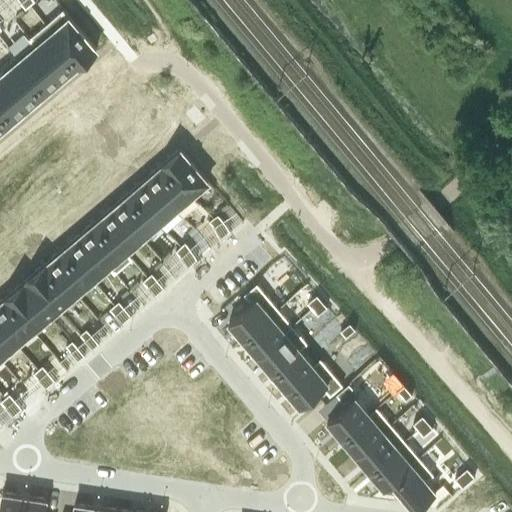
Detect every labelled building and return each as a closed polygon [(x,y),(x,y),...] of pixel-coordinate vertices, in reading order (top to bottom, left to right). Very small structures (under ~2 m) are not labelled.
[(33,0),(19,0),(19,1),(25,8),(34,1),(33,0)] [(62,8),(45,23),(79,63),(96,48),(62,8)] [(45,23),(28,37),(31,41),(31,40),(62,77),(79,63),(45,23)] [(31,41),(15,54),(46,91),(62,77),(31,40),(31,41)] [(15,54),(0,67),(0,71),(1,73),(2,72),(29,105),(46,91),(15,54)] [(1,73),(0,73),(0,103),(13,119),(29,105),(2,72),(1,73)] [(0,103),(0,129),(13,119),(0,103)] [(181,148),(163,163),(191,195),(208,180),(181,148)] [(163,163),(147,177),(174,209),(191,195),(163,163)] [(147,177),(130,191),(158,223),(174,209),(147,177)] [(130,191),(114,205),(141,237),(158,223),(130,191)] [(114,205),(97,219),(125,251),(125,250),(141,237),(114,205)] [(217,217),(208,225),(214,232),(223,225),(217,217)] [(97,219),(81,233),(108,265),(107,266),(114,273),(131,258),(125,250),(125,251),(97,219)] [(223,225),(214,232),(220,239),(229,232),(223,225)] [(81,233),(64,247),(92,279),(107,266),(108,265),(81,233)] [(184,245),(175,253),(181,260),(190,253),(184,245)] [(64,247),(48,261),(75,293),(76,292),(92,279),(64,247)] [(190,253),(181,260),(187,267),(196,260),(190,253)] [(48,261),(30,276),(44,292),(36,298),(50,314),(57,308),(60,312),(79,296),(76,292),(75,293),(48,261)] [(151,273),(142,281),(148,288),(157,280),(151,273)] [(22,282),(5,297),(32,329),(50,314),(36,298),(44,292),(30,276),(22,282)] [(157,280),(148,288),(154,295),(163,288),(157,280)] [(251,301),(228,320),(243,338),(278,308),(263,291),(256,282),(243,293),(251,301)] [(316,294),(307,302),(312,308),(321,300),(316,294)] [(5,297),(0,301),(0,325),(16,343),(32,329),(5,297)] [(321,300),(312,308),(317,314),(327,306),(321,300)] [(118,301),(109,308),(115,316),(124,308),(118,301)] [(124,308),(115,316),(121,323),(130,315),(124,308)] [(278,308),(243,338),(257,354),(292,325),(278,308)] [(349,322),(340,330),(345,337),(355,329),(349,322)] [(0,325),(0,359),(1,362),(19,347),(16,343),(0,325)] [(292,325),(257,354),(271,371),(299,348),(307,342),(306,341),(292,325)] [(86,328),(79,334),(92,348),(98,343),(86,328)] [(72,340),(65,346),(77,360),(84,355),(72,340)] [(299,348),(271,371),(285,387),(313,364),(312,363),(299,348)] [(313,364),(285,387),(300,405),(322,386),(329,395),(342,384),(335,375),(320,358),(312,363),(313,364)] [(42,365),(33,373),(39,381),(48,373),(42,365)] [(48,373),(39,381),(45,388),(54,380),(48,373)] [(363,374),(351,385),(358,394),(371,384),(363,374)] [(403,384),(394,392),(399,399),(409,391),(403,384)] [(9,393),(0,400),(0,401),(6,408),(15,401),(9,393)] [(354,395),(327,419),(341,436),(369,413),(368,412),(354,395)] [(15,401),(6,408),(12,416),(21,408),(15,401)] [(369,413),(341,436),(356,453),(390,423),(376,407),(376,406),(368,412),(369,413)] [(422,414),(412,422),(418,429),(427,420),(422,414)] [(427,420),(418,429),(423,435),(432,427),(427,420)] [(390,423),(356,453),(370,469),(404,440),(390,423)] [(404,440),(370,469),(384,486),(384,487),(394,478),(393,478),(419,457),(404,440)] [(419,457),(393,478),(394,478),(417,506),(435,491),(426,480),(433,474),(419,457)] [(467,467),(454,477),(462,487),(474,476),(467,467)] [(2,493),(0,503),(0,511),(21,511),(24,496),(2,493)] [(44,511),(47,499),(24,496),(21,511),(44,511)] [(95,511),(97,507),(74,503),(72,511),(95,511)]
